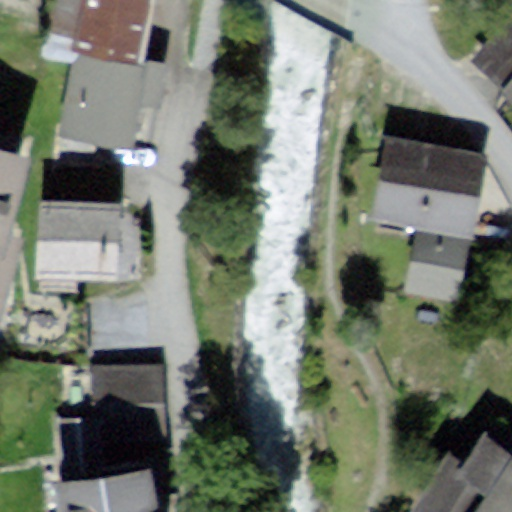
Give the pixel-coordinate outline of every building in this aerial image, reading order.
[(151,0),(57,0),(49,48),(82,55),(140,65),(151,0)] [(511,0),(501,0),(456,47),(511,101),(511,0)] [(82,55),(67,137),(134,149),(142,105),(159,109),(167,70),(140,65),(82,55)] [(470,144),(366,123),(350,202),(453,223),(470,144)] [(0,211),(18,152),(0,146),(0,282),(14,236),(0,231),(0,211)] [(115,209),(37,205),(34,270),(112,274),(115,209)] [(454,231),(401,219),(389,275),(442,287),(454,231)] [(511,331),(503,348),(511,353),(511,331)] [(149,371),(92,370),(91,422),(148,423),(149,371)] [(511,511),(511,458),(482,434),(465,462),(449,452),(409,511),(511,511)] [(153,511),(145,469),(48,486),(52,511),(153,511)]
